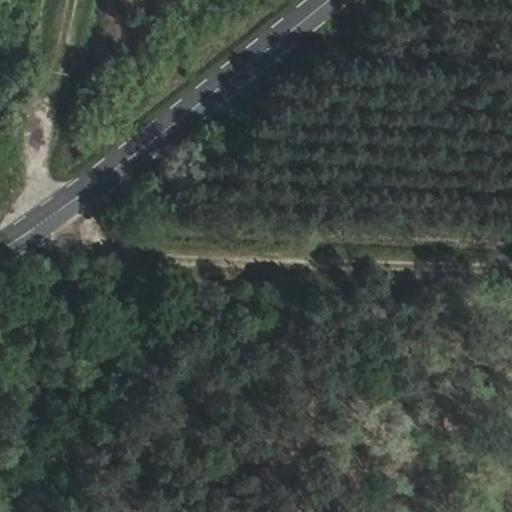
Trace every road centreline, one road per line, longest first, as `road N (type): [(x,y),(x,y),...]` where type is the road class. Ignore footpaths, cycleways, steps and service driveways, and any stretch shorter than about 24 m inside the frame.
road 1 (track): [(92,0),(48,218),(139,258),(511,272)]
road 2 (tertiary): [(0,252),(333,0)]
